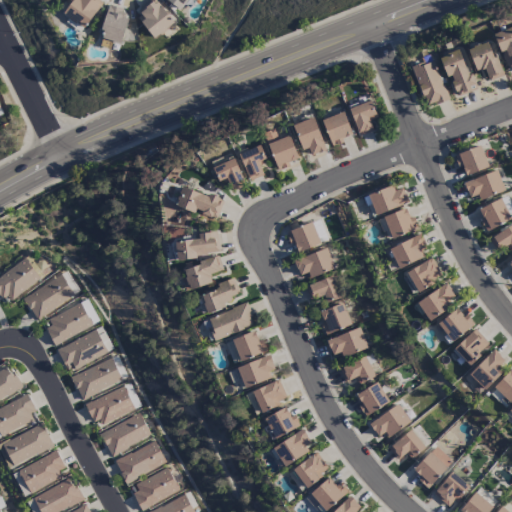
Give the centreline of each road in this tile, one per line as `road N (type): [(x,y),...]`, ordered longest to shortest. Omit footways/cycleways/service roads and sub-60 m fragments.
road 1 (secondary): [(0,190),(59,156),(440,0)]
road 2 (residential): [(370,28),(457,242),(511,321)]
road 3 (residential): [(410,511),(358,463),(309,371),(254,231)]
road 4 (residential): [(511,109),(295,202),(254,231)]
road 5 (residential): [(5,340),(36,359),(118,511)]
road 6 (residential): [(59,156),(0,39)]
